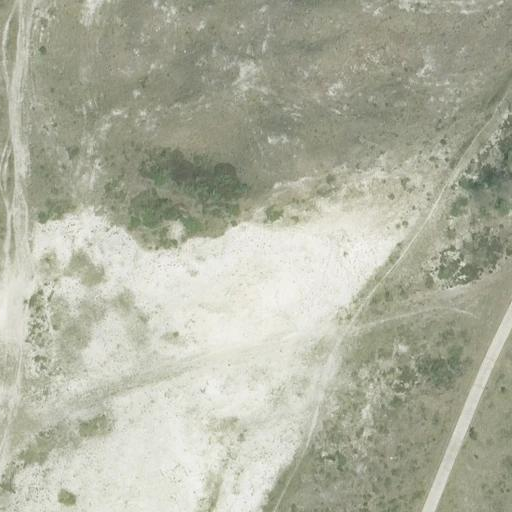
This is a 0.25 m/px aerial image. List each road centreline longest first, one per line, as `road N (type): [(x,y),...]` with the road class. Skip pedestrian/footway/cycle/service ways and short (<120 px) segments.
road 1 (track): [(511,276),(5,431)]
road 2 (unknown): [(511,94),(421,237),(349,324)]
road 3 (unknown): [(268,511),(349,324)]
